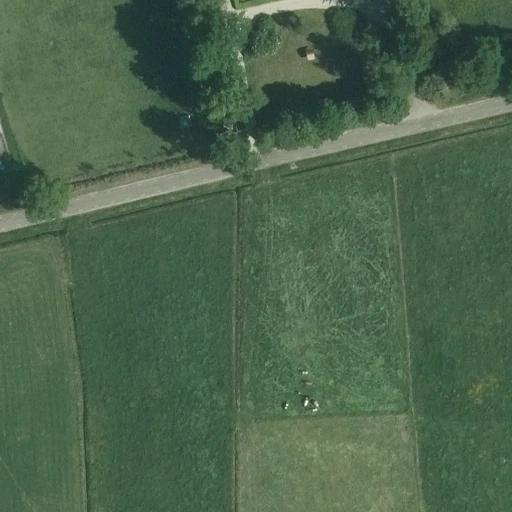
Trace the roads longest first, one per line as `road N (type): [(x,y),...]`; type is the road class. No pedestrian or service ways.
road 1 (unclassified): [(0,223),(511,102)]
road 2 (unknown): [(254,163),(230,19),(306,0)]
road 3 (unknown): [(381,0),(424,123)]
